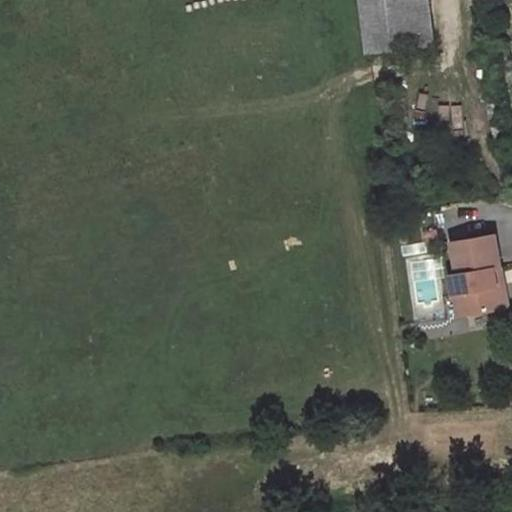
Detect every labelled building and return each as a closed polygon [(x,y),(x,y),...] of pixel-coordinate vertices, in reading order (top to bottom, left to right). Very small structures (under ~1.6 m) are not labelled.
[(429,0),(361,0),(368,50),(434,42),(429,0)] [(436,230),(426,233),(429,244),(439,242),(436,230)] [(496,234),(453,241),(459,273),(452,274),(456,293),(463,292),(467,314),(491,310),(490,304),(508,300),(505,283),(499,284),(496,267),(502,266),(496,234)] [(502,266),(496,267),(499,284),(505,283),(502,266)] [(463,292),(456,293),(460,315),(467,314),(463,292)] [(508,300),(490,304),(491,310),(509,307),(508,300)]
